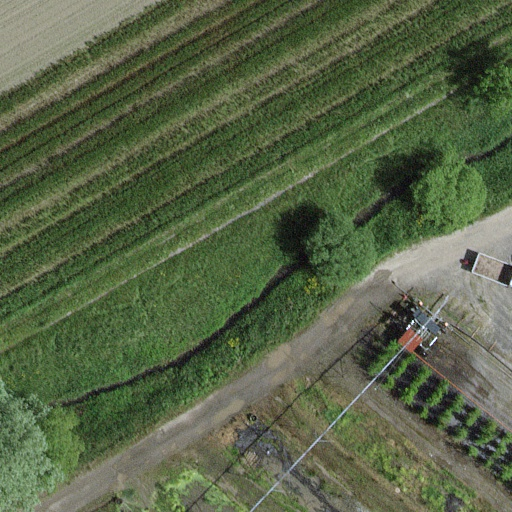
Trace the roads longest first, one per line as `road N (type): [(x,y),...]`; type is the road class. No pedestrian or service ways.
road 1 (track): [(511,54),(0,349)]
road 2 (track): [(52,511),(511,237)]
